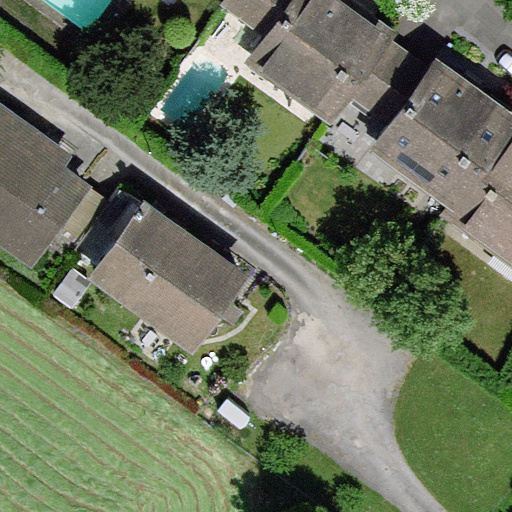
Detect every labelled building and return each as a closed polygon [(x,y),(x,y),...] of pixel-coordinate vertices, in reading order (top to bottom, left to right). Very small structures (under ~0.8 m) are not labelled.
[(270,32),(293,0),(229,0),(228,2),(270,32)] [(352,90),(388,38),(392,34),(343,0),(293,0),(270,32),(255,53),(335,112),(352,90)] [(394,119),(430,68),(388,38),(352,90),(394,119)] [(459,196),(507,129),(511,120),(511,115),(435,61),(430,68),(394,119),(380,139),(459,196)] [(0,106),(0,228),(32,251),(82,180),(56,162),(64,151),(0,106)] [(511,131),(507,129),(459,196),(451,208),(511,251),(511,131)] [(147,203),(99,271),(192,337),(240,270),(147,203)]
